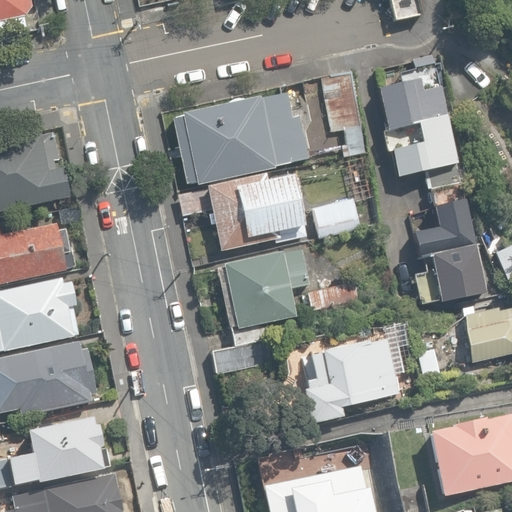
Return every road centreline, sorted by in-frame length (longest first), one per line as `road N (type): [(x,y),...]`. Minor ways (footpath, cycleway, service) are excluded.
road 1 (residential): [(191,511),(97,69)]
road 2 (residential): [(355,20),(97,69)]
